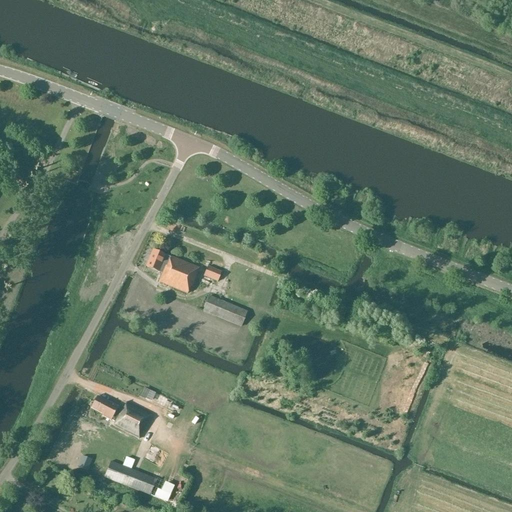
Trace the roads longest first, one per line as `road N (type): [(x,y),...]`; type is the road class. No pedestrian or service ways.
road 1 (unclassified): [(0,479),(190,141)]
road 2 (tertiary): [(511,290),(366,232),(190,141)]
road 3 (tertiary): [(190,141),(0,70)]
road 4 (track): [(81,98),(0,237)]
